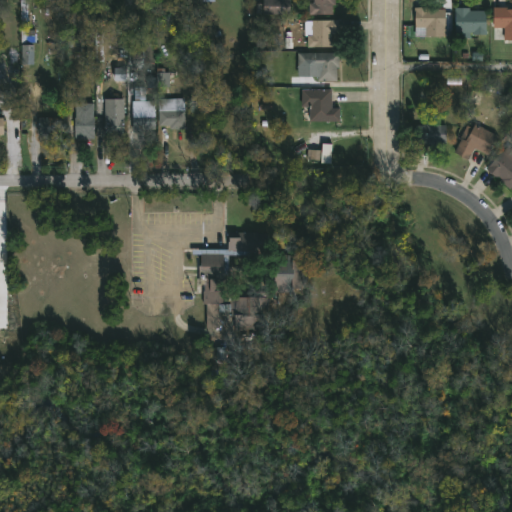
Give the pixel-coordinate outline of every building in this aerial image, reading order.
[(291,0),(291,13),(256,13),(256,2),(265,2),(265,0),(291,0)] [(330,0),(330,2),(335,2),(335,16),(307,16),(307,2),(312,2),(312,0),(330,0)] [(511,6),(511,40),(503,40),(503,27),(491,27),(491,7),(511,6)] [(443,36),(413,36),(414,7),(443,8),(443,36)] [(468,8),(468,10),(484,10),(484,33),(454,32),(454,8),(468,8)] [(329,33),(330,46),(310,46),(310,35),(306,35),(306,20),(336,20),(337,33),(329,33)] [(127,66),(119,66),(119,31),(121,31),(120,24),(127,24),(127,66)] [(68,51),(80,51),(80,37),(68,37),(68,51)] [(33,64),(34,46),(22,45),(21,64),(33,64)] [(335,66),(336,80),(319,80),(319,74),(311,74),(311,67),(299,67),(299,52),(338,52),(338,66),(335,66)] [(167,67),(167,71),(171,71),(170,87),(148,87),(148,77),(157,77),(157,67),(167,67)] [(147,86),(147,100),(156,100),(156,128),(133,129),(133,100),(134,100),(134,86),(147,86)] [(329,102),(329,107),(338,107),(338,121),(306,120),(306,107),(299,106),(299,89),(329,89),(329,102)] [(125,116),(125,135),(119,135),(119,139),(113,139),(113,135),(106,135),(106,126),(100,126),(100,118),(106,118),(106,98),(125,99),(125,116)] [(187,103),(187,128),(170,128),(170,125),(160,125),(159,98),(186,98),(187,103)] [(76,135),(75,135),(75,106),(95,107),(95,135),(76,135)] [(43,138),(40,138),(40,117),(65,117),(65,138),(43,138)] [(427,117),(427,124),(445,124),(445,143),(438,143),(438,146),(427,146),(427,143),(413,143),(413,124),(417,124),(417,117),(427,117)] [(475,124),(496,136),(485,154),(474,147),(468,159),(454,150),(461,138),(459,137),(467,124),(471,126),(473,123),(475,124)] [(332,143),(321,143),(321,163),(331,163),(332,143)] [(511,148),(511,183),(507,189),(485,168),(501,148),(504,150),(508,145),(511,148)] [(288,233),(289,266),(294,266),(294,275),(299,276),(299,259),(310,259),(310,275),(310,280),(309,301),(296,300),(296,296),(296,292),(278,291),(278,297),(270,297),(270,314),(270,342),(235,341),(235,329),(235,312),(221,312),(220,327),(207,327),(207,304),(203,304),(204,292),(201,292),(201,264),(202,265),(203,255),(195,254),(195,248),(229,249),(229,240),(232,240),(232,231),(275,232),(288,233)]
